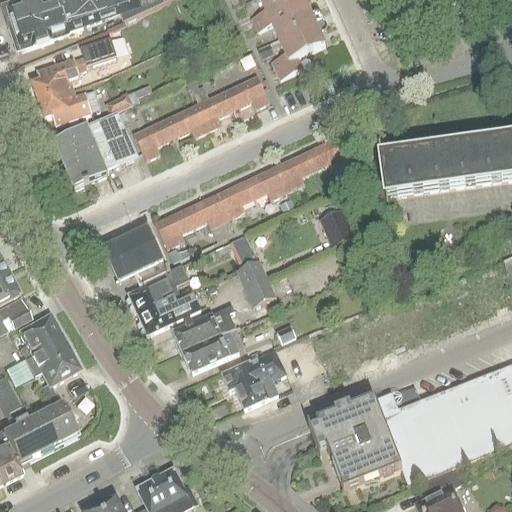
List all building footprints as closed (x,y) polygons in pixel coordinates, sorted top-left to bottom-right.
[(57,9),(81,0),(30,0),(25,2),(0,10),(8,33),(59,17),(57,9)] [(120,19),(123,25),(183,0),(81,0),(57,9),(59,17),(8,33),(16,57),(36,50),(57,43),(53,33),(63,29),(66,37),(120,19)] [(251,21),(254,28),(305,5),(302,0),(258,0),(265,15),(251,21)] [(272,29),(278,44),(323,23),(320,16),(316,14),(310,17),(305,5),(254,28),(258,36),(272,29)] [(327,30),(323,23),(278,44),(285,59),(271,65),(280,84),(302,73),(297,62),(325,49),(319,37),(325,34),(327,30)] [(81,54),(111,44),(108,34),(78,47),(81,54)] [(33,89),(39,106),(73,94),(71,88),(80,85),(78,78),(89,75),(88,72),(117,62),(111,44),(81,54),(83,62),(38,77),(41,86),(33,89)] [(269,49),(258,54),(263,64),(274,59),(269,49)] [(195,112),(207,137),(222,130),(218,123),(253,107),(256,114),(270,108),(259,82),(195,112)] [(94,96),(85,99),(85,98),(75,101),(73,94),(39,106),(45,123),(52,121),(55,130),(101,115),(94,96)] [(128,100),(107,109),(112,120),(133,110),(128,100)] [(194,143),(207,137),(195,112),(133,140),(145,166),(160,159),(157,152),(191,136),(194,143)] [(117,118),(54,147),(74,193),(82,190),(83,191),(89,188),(107,180),(106,177),(137,163),(117,118)] [(511,143),(380,162),(385,201),(511,183),(511,143)] [(335,144),(276,173),(288,198),(304,190),(301,184),(327,172),(330,178),(347,170),(335,144)] [(276,173),(215,202),(227,226),(244,218),(241,212),(267,200),(270,206),(288,198),(276,173)] [(227,226),(215,202),(155,230),(167,256),(185,247),(182,241),(207,229),(210,234),(227,226)] [(294,212),(290,204),(280,209),(284,217),(294,212)] [(354,241),(341,214),(318,224),(331,252),(354,241)] [(150,231),(100,254),(116,289),(135,280),(139,290),(171,276),(150,231)] [(175,255),(168,258),(173,268),(182,263),(179,257),(175,255)] [(0,284),(9,280),(0,263),(0,284)] [(277,303),(260,265),(237,276),(254,314),(277,303)] [(128,299),(138,320),(180,301),(176,292),(189,286),(182,271),(163,280),(164,283),(128,299)] [(0,309),(19,299),(9,280),(0,284),(0,309)] [(213,288),(206,291),(208,296),(212,297),(216,295),(213,288)] [(191,296),(180,301),(138,320),(147,339),(200,315),(191,296)] [(20,306),(0,316),(0,322),(3,328),(8,325),(14,336),(32,326),(20,306)] [(231,312),(172,337),(181,357),(230,337),(234,335),(227,320),(233,317),(231,312)] [(31,358),(61,340),(50,321),(19,338),(27,352),(21,355),(27,366),(33,363),(31,358)] [(290,331),(276,337),(281,348),(295,341),(290,331)] [(190,378),(239,357),(230,337),(181,357),(190,378)] [(47,389),(50,393),(51,392),(80,376),(61,340),(31,358),(33,363),(27,366),(25,367),(34,383),(42,379),(47,389)] [(276,355),(221,380),(229,396),(234,394),(244,415),(277,400),(272,386),(287,380),(276,355)] [(374,405),(402,476),(408,492),(406,492),(407,494),(511,452),(511,370),(399,415),(393,398),(374,405)] [(22,421),(4,382),(0,383),(0,411),(8,428),(22,421)] [(51,392),(50,393),(47,389),(41,392),(52,413),(59,409),(51,392)] [(402,476),(374,405),(308,431),(313,443),(320,463),(329,459),(344,499),(402,476)] [(8,452),(18,469),(76,438),(59,409),(52,413),(2,440),(8,452)] [(0,436),(0,486),(2,490),(23,480),(20,472),(18,469),(8,452),(2,440),(0,436)] [(137,495),(146,511),(193,511),(197,510),(187,492),(183,495),(173,476),(137,495)] [(423,489),(431,505),(418,511),(461,511),(453,494),(462,490),(455,476),(423,489)] [(120,511),(116,503),(98,511),(120,511)]
